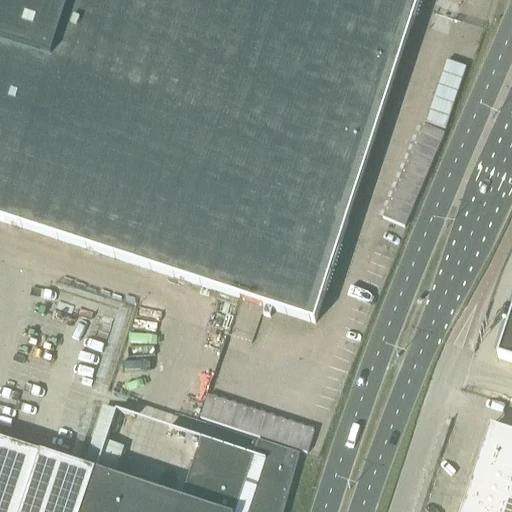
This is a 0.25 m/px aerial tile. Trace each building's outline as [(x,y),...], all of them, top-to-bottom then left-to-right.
[(0,0),(0,45),(54,63),(74,0),(0,0)] [(74,0),(54,63),(2,222),(23,228),(159,271),(293,316),(315,324),(421,0),(74,0)] [(0,221),(2,222),(54,63),(0,45),(0,221)] [(511,315),(498,359),(511,363),(511,315)] [(478,463),(477,465),(511,476),(511,471),(511,433),(510,433),(510,432),(505,431),(497,429),(488,433),(485,444),(484,444),(483,449),(479,463),(478,463)] [(285,511),(300,456),(258,442),(253,457),(203,440),(203,441),(196,462),(190,481),(182,502),(97,473),(87,470),(72,511),(285,511)] [(0,511),(72,511),(87,470),(42,455),(0,441),(0,511)] [(466,501),(465,503),(492,511),(511,511),(511,476),(477,465),(477,468),(472,482),(470,487),(471,487),(466,501)] [(492,511),(465,503),(464,506),(465,506),(462,511),(492,511)]
